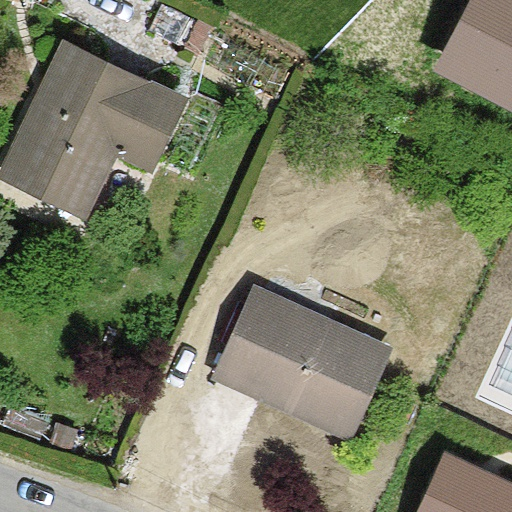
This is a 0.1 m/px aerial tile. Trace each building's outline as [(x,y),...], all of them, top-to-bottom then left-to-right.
[(511,0),(479,0),(447,63),(511,96),(511,0)] [(74,66),(16,185),(92,220),(120,161),(153,175),(182,113),(74,66)] [(325,403),(353,417),(368,380),(383,351),(260,295),(244,331),(227,367),(321,411),(325,403)] [(325,403),(321,411),(347,423),(353,417),(325,403)] [(511,511),(511,493),(447,464),(424,511),(511,511)]
